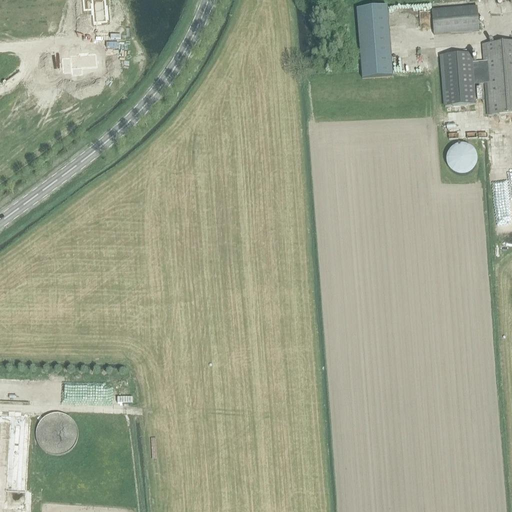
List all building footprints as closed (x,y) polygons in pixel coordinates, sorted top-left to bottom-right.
[(89,17),(90,27),(97,26),(97,24),(103,24),(103,16),(104,16),(104,8),(102,8),(101,0),(89,0),(88,0),(79,0),(80,13),(88,12),(88,17),(89,17)] [(387,7),(356,10),(362,80),(393,77),(387,7)] [(477,7),(432,11),(434,36),(479,32),(477,7)] [(440,57),(444,107),(476,105),(474,85),(485,84),(487,116),(511,114),(511,42),(482,45),(483,63),(472,63),(471,54),(440,57)] [(76,54),(68,54),(68,56),(60,57),(61,72),(69,72),(69,74),(81,73),(80,67),(95,66),(95,61),(96,61),(96,59),(95,59),(94,52),(86,53),(86,51),(76,52),(76,54)] [(453,146),(454,174),(481,173),(480,145),(453,146)] [(496,161),(499,172),(511,167),(511,166),(509,157),(496,161)] [(38,443),(42,449),(48,453),(54,455),(61,455),(68,453),(74,449),(77,443),(79,437),(79,430),(76,424),(72,419),(67,415),(60,413),(54,413),(48,415),(42,419),(39,425),(37,431),(36,437),(38,443)] [(0,509),(25,511),(30,417),(0,415),(0,509)]
